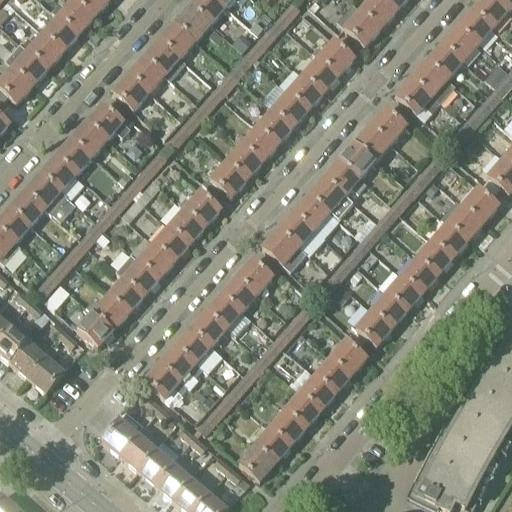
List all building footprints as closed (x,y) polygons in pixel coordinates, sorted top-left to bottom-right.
[(24,1),(23,0),(12,0),(11,2),(17,8),(24,1)] [(105,8),(95,0),(64,0),(71,6),(69,8),(89,26),(105,8)] [(95,0),(105,8),(112,0),(95,0)] [(223,14),(206,0),(198,0),(187,13),(219,42),(220,41),(214,36),(215,35),(209,30),(223,14)] [(241,0),(206,0),(223,14),(232,4),(240,11),(246,4),(241,0)] [(317,0),(316,2),(323,8),(329,0),(317,0)] [(408,2),(405,0),(372,0),(373,0),(372,1),(393,19),(408,2)] [(511,14),(494,0),(486,0),(474,14),(495,32),(511,14)] [(511,0),(494,0),(511,14),(511,12),(511,0)] [(372,1),(357,18),(377,36),(393,19),(372,1)] [(58,8),(47,21),(73,44),(89,26),(69,8),(64,14),(58,8)] [(289,10),(273,28),(280,35),(296,17),(289,10)] [(357,18),(350,11),(334,29),(362,54),(377,36),(357,18)] [(219,42),(187,13),(171,30),(192,49),(201,39),(206,44),(208,42),(215,48),(219,42)] [(495,32),(474,14),(458,32),(479,50),(495,32)] [(73,44),(47,21),(43,26),(35,34),(41,39),(37,44),(57,62),(73,44)] [(256,41),(265,31),(259,24),(249,35),(256,41)] [(280,35),(273,28),(258,45),(266,51),(280,35)] [(171,30),(156,48),(183,72),(184,70),(178,64),(192,49),(171,30)] [(479,50),(458,32),(442,50),(463,68),(479,50)] [(18,51),(13,55),(41,80),(57,62),(37,44),(33,48),(27,43),(19,52),(18,51)] [(258,45),(242,63),(250,69),(266,51),(258,45)] [(183,72),(156,48),(140,65),(168,90),(170,88),(169,87),(183,72)] [(315,66),(335,84),(351,67),(331,48),(323,57),(318,52),(311,60),(316,65),(315,66)] [(442,50),(426,68),(447,86),(463,68),(442,50)] [(41,80),(13,55),(3,67),(10,74),(5,80),(25,98),(41,80)] [(250,69),(242,63),(227,80),(234,86),(250,69)] [(140,65),(125,82),(146,101),(156,89),(163,95),(168,90),(140,65)] [(315,66),(300,83),(320,101),(335,84),(315,66)] [(447,86),(426,68),(410,86),(438,111),(453,93),(446,87),(447,86)] [(25,98),(5,80),(2,83),(0,81),(0,108),(1,110),(6,104),(14,111),(25,98)] [(234,86),(227,80),(212,97),(219,103),(234,86)] [(511,89),(511,84),(507,80),(500,89),(507,95),(511,89)] [(146,101),(125,82),(109,100),(130,118),(146,101)] [(320,101),(300,83),(284,100),(305,119),(320,101)] [(438,111),(410,86),(394,104),(414,123),(424,111),(432,118),(438,111)] [(500,89),(492,97),(499,104),(507,95),(500,89)] [(212,97),(196,114),(204,121),(219,103),(212,97)] [(492,97),(484,106),(491,113),(499,104),(492,97)] [(305,119),(284,100),(276,109),(273,106),(267,111),(271,115),(269,117),(290,136),(305,119)] [(484,106),(477,115),(484,121),(491,113),(484,106)] [(99,111),(84,129),(104,147),(113,137),(121,144),(128,136),(120,129),(99,111)] [(204,121),(196,114),(181,131),(188,138),(204,121)] [(477,115),(469,123),(476,130),(484,121),(477,115)] [(367,134),(388,152),(404,134),(383,116),(367,134)] [(290,136),(269,117),(254,134),(274,153),(290,136)] [(476,130),(469,123),(462,132),(469,138),(476,130)] [(84,129),(68,146),(97,171),(98,170),(90,163),(104,147),(84,129)] [(163,145),(174,133),(170,129),(159,141),(163,145)] [(188,138),(181,131),(165,149),(173,155),(188,138)] [(462,132),(454,140),(462,146),(469,138),(462,132)] [(254,134),(239,151),(238,151),(259,170),(274,153),(254,134)] [(367,134),(352,151),(373,169),(388,152),(367,134)] [(462,146),(454,140),(446,149),(453,156),(462,146)] [(97,171),(68,146),(53,163),(74,181),(82,172),(90,179),(97,171)] [(238,151),(239,151),(233,146),(217,164),(223,169),(244,187),(259,170),(238,151)] [(373,169),(352,151),(337,168),(364,192),(365,191),(359,185),(373,169)] [(511,152),(509,156),(504,152),(496,161),(501,165),(496,170),(511,183),(511,152)] [(155,160),(139,178),(146,185),(162,167),(155,160)] [(427,172),(434,178),(443,168),(436,162),(427,172)] [(53,163),(38,180),(65,204),(66,203),(59,198),(74,181),(53,163)] [(337,168),(322,185),(350,211),(360,200),(358,199),(364,192),(337,168)] [(223,169),(207,186),(204,183),(199,190),(212,201),(217,195),(228,205),(244,187),(223,169)] [(511,193),(511,183),(496,170),(485,183),(485,184),(483,187),(479,183),(476,185),(493,200),(498,195),(506,201),(511,193)] [(161,187),(171,176),(166,172),(156,183),(161,187)] [(427,172),(420,180),(427,186),(434,178),(427,172)] [(121,191),(130,182),(125,177),(116,187),(121,191)] [(139,178),(124,195),(131,202),(146,185),(139,178)] [(65,204),(38,180),(23,197),(43,216),(50,221),(65,204)] [(427,186),(420,180),(413,189),(420,195),(427,186)] [(322,185),(306,202),(327,221),(329,219),(337,226),(350,211),(322,185)] [(413,189),(405,197),(412,204),(420,195),(413,189)] [(124,195),(108,213),(116,219),(131,202),(124,195)] [(453,210),(479,232),(495,213),(475,195),(460,212),(455,208),(453,210)] [(43,216),(23,197),(8,215),(28,233),(37,223),(43,216)] [(412,204),(405,197),(397,206),(405,212),(412,204)] [(181,216),(202,234),(218,217),(197,198),(189,207),(184,203),(177,211),(181,215),(181,216)] [(327,221),(306,202),(291,220),(312,238),(327,221)] [(397,206),(390,215),(397,221),(405,212),(397,206)] [(479,232),(453,210),(439,226),(444,230),(443,232),(464,250),(479,232)] [(116,219),(108,213),(93,230),(101,236),(116,219)] [(28,233),(8,215),(0,223),(0,238),(19,255),(19,254),(14,249),(28,233)] [(390,215),(382,223),(389,229),(397,221),(390,215)] [(181,216),(166,233),(187,252),(202,234),(181,216)] [(312,238),(291,220),(276,237),(303,261),(304,259),(298,254),(312,238)] [(382,223),(374,232),(382,238),(389,229),(382,223)] [(101,236),(93,230),(78,247),(85,254),(101,236)] [(382,238),(374,232),(366,240),(374,247),(382,238)] [(443,232),(427,250),(448,268),(464,250),(443,232)] [(187,252),(166,233),(151,250),(172,269),(187,252)] [(374,247),(366,240),(360,246),(350,238),(347,235),(345,237),(355,246),(356,245),(359,249),(366,255),(374,247)] [(303,261),(276,237),(260,255),(287,279),(303,261)] [(355,246),(345,237),(341,242),(351,251),(355,246)] [(19,255),(0,238),(0,269),(3,272),(19,255)] [(78,247),(63,264),(70,271),(85,254),(78,247)] [(359,249),(352,258),(359,264),(366,255),(359,249)] [(151,250),(136,267),(135,267),(156,286),(172,269),(151,250)] [(427,250),(412,268),(432,286),(448,268),(427,250)] [(85,274),(95,262),(90,258),(80,269),(85,274)] [(359,264),(352,258),(344,266),(351,273),(359,264)] [(135,267),(136,267),(129,261),(114,278),(121,284),(120,285),(141,303),(156,286),(135,267)] [(63,264),(47,281),(55,288),(70,271),(63,264)] [(234,284),(255,303),(264,292),(270,285),(261,276),(249,266),(234,284)] [(351,273),(344,266),(337,275),(344,281),(351,273)] [(432,286),(412,268),(396,286),(417,304),(432,286)] [(70,290),(79,279),(74,275),(64,285),(70,290)] [(344,281),(337,275),(329,284),(336,290),(344,281)] [(55,288),(47,281),(40,290),(47,296),(55,288)] [(234,284),(218,302),(239,320),(255,303),(234,284)] [(336,290),(329,284),(321,292),(328,298),(336,290)] [(141,303),(120,285),(105,302),(126,320),(141,303)] [(417,304),(396,286),(380,304),(401,322),(417,304)] [(47,296),(40,290),(32,299),(39,305),(47,296)] [(328,298),(321,292),(313,301),(321,307),(328,298)] [(25,314),(30,309),(19,299),(14,305),(25,314)] [(126,320),(105,302),(98,310),(92,305),(85,314),(90,318),(90,319),(111,338),(126,320)] [(239,320),(218,302),(203,319),(224,337),(239,320)] [(401,322),(380,304),(365,322),(385,340),(401,322)] [(25,314),(20,320),(24,324),(28,327),(33,321),(35,323),(40,318),(30,309),(25,314)] [(304,311),(294,322),(302,329),(312,318),(304,311)] [(111,338),(90,319),(74,337),(95,355),(111,338)] [(203,319),(189,335),(210,354),(224,337),(203,319)] [(302,329),(294,322),(287,331),(295,338),(302,329)] [(385,340),(365,322),(353,336),(355,338),(351,343),(360,351),(365,346),(374,354),(385,340)] [(7,334),(0,342),(0,363),(7,370),(25,349),(30,343),(12,328),(7,334)] [(438,442),(437,443),(433,451),(428,459),(424,468),(419,476),(415,484),(411,493),(409,496),(408,499),(406,502),(426,511),(473,511),(476,508),(479,501),(480,500),(480,499),(481,498),(485,490),(489,482),(494,475),(498,467),(502,460),(507,452),(511,444),(511,443),(511,329),(498,349),(482,371),(481,373),(480,374),(479,375),(475,381),(471,388),(467,394),(462,402),(456,410),(451,419),(447,427),(442,434),(438,442)] [(59,345),(64,339),(53,330),(48,335),(59,345)] [(287,331),(279,340),(287,347),(295,338),(287,331)] [(189,335),(174,352),(195,370),(202,363),(211,371),(219,362),(210,354),(189,335)] [(74,348),(64,339),(59,345),(69,354),(74,348)] [(279,340),(271,348),(279,355),(287,347),(279,340)] [(271,348),(266,354),(264,357),(272,364),(279,355),(271,348)] [(342,348),(327,366),(347,384),(363,366),(342,348)] [(42,364),(25,349),(7,370),(25,385),(42,364)] [(264,357),(266,354),(261,350),(255,358),(259,362),(256,365),(264,372),(272,364),(264,357)] [(195,370),(174,352),(159,369),(180,387),(188,378),(194,384),(201,376),(195,370)] [(61,379),(42,364),(25,385),(43,400),(61,379)] [(264,372),(256,365),(249,373),(257,380),(264,372)] [(327,366),(311,383),(332,401),(347,384),(327,366)] [(180,387),(159,369),(142,389),(163,407),(173,395),(179,400),(186,393),(180,387)] [(249,373),(242,382),(250,389),(257,380),(249,373)] [(242,382),(234,391),(242,398),(250,389),(242,382)] [(332,401),(311,383),(296,401),(317,419),(332,401)] [(234,391),(227,399),(235,406),(242,398),(234,391)] [(235,406),(227,399),(219,407),(227,414),(235,406)] [(296,401),(281,418),(302,436),(317,419),(296,401)] [(154,419),(159,413),(149,404),(144,411),(154,419)] [(227,414),(219,407),(212,416),(220,423),(227,414)] [(159,413),(154,419),(165,428),(170,422),(159,413)] [(212,416),(203,426),(211,433),(220,423),(212,416)] [(281,418),(266,435),(287,453),(302,436),(281,418)] [(117,462),(135,441),(117,426),(99,447),(117,462)] [(211,433),(203,426),(195,435),(203,442),(211,433)] [(189,450),(195,443),(183,434),(178,441),(189,450)] [(266,435),(251,452),(272,470),(287,453),(266,435)] [(153,456),(135,441),(117,462),(135,477),(153,456)] [(195,443),(189,450),(200,459),(206,452),(195,443)] [(272,470),(251,452),(236,470),(256,488),(272,470)] [(170,471),(153,456),(135,477),(152,492),(170,471)] [(170,471),(152,492),(170,507),(188,486),(179,479),(186,471),(176,464),(170,471)] [(224,479),(229,473),(219,465),(214,471),(224,479)] [(229,473),(224,479),(235,489),(240,482),(229,473)] [(205,500),(188,486),(170,507),(175,511),(195,511),(205,501),(205,500)] [(205,501),(195,511),(218,511),(215,509),(219,503),(209,495),(205,500),(205,501)] [(0,511),(11,511),(0,502),(0,511)]
